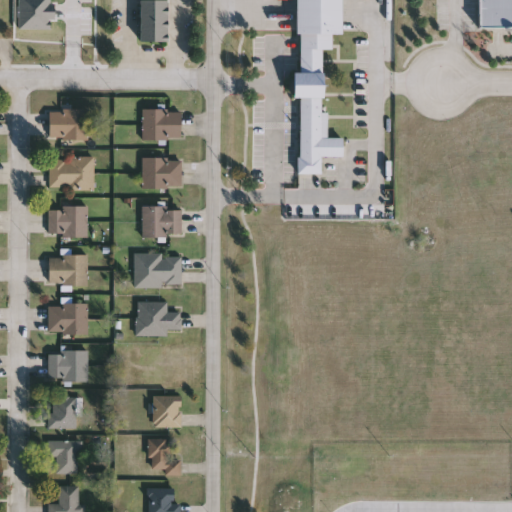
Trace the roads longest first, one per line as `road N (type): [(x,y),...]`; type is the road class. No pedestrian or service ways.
road 1 (residential): [(215,0),(214,511)]
road 2 (residential): [(22,82),(19,511)]
road 3 (residential): [(0,81),(215,78)]
